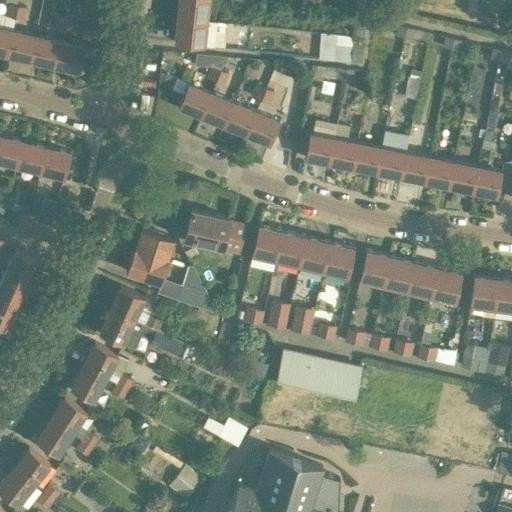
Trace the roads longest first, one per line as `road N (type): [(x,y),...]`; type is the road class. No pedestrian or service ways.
road 1 (residential): [(511,238),(354,211),(182,150),(135,155)]
road 2 (residential): [(0,410),(29,372),(74,277),(104,183),(135,155)]
